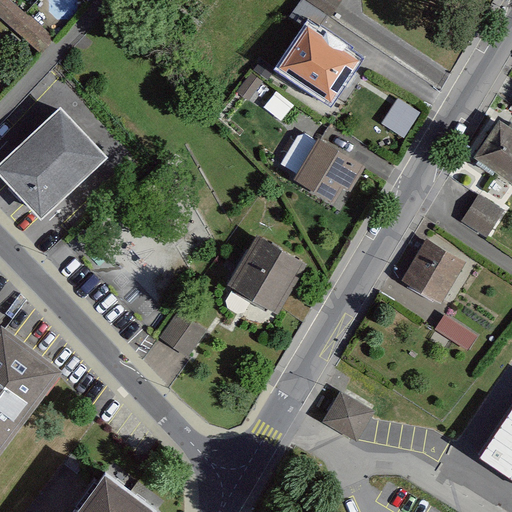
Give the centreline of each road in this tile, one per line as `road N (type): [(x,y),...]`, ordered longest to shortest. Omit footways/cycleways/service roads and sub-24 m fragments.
road 1 (residential): [(286,402),(511,19)]
road 2 (residential): [(0,241),(234,485)]
road 3 (residential): [(286,402),(375,459),(410,462),(489,511)]
